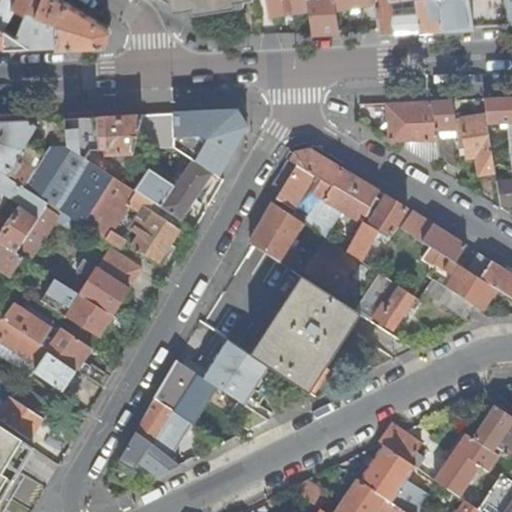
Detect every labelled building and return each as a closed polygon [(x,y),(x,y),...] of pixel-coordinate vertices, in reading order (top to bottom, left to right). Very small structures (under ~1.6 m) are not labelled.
[(0,0),(0,27),(3,29),(17,8),(13,6),(15,0),(0,0)] [(53,23),(54,46),(105,43),(108,28),(63,0),(15,0),(13,6),(17,8),(26,13),(27,14),(28,11),(53,23)] [(264,0),(268,17),(308,10),(306,0),(264,0)] [(312,33),(339,31),(336,11),(333,0),(306,0),(308,10),(312,33)] [(333,0),(336,11),(374,5),(373,0),(333,0)] [(378,29),(419,27),(415,0),(373,0),(374,5),(378,29)] [(415,0),(419,27),(473,25),(469,0),(415,0)] [(469,0),(473,25),(490,24),(486,0),(469,0)] [(486,0),(490,24),(509,23),(508,17),(505,0),(486,0)] [(11,34),(29,47),(54,46),(53,23),(28,11),(27,14),(26,13),(18,30),(13,29),(11,34)] [(0,48),(29,47),(11,34),(3,29),(0,27),(0,48)] [(511,97),(484,99),(487,115),(488,124),(509,123),(510,134),(511,134),(511,97)] [(436,131),(457,130),(455,119),(452,100),(431,101),(436,131)] [(438,142),(437,138),(436,131),(431,101),(386,103),(389,139),(393,141),(408,141),(438,142)] [(175,148),(193,159),(213,172),(218,176),(247,128),(236,111),(174,114),(175,148)] [(0,122),(28,121),(27,112),(0,113),(0,122)] [(175,150),(175,148),(174,114),(141,115),(133,150),(175,150)] [(115,178),(125,184),(129,165),(106,161),(90,150),(104,150),(104,157),(132,155),(133,150),(141,115),(66,119),(69,145),(69,149),(115,178)] [(479,176),(496,173),(488,124),(487,115),(455,119),(457,130),(459,149),(465,149),(466,156),(467,158),(476,157),(479,176)] [(37,127),(28,121),(0,122),(0,172),(26,189),(36,171),(18,160),(37,127)] [(438,142),(441,159),(457,170),(453,138),(437,138),(438,142)] [(404,148),(443,171),(441,159),(438,142),(408,141),(404,148)] [(84,226),(115,178),(69,149),(69,145),(50,144),(36,171),(26,189),(48,203),(60,211),(84,226)] [(297,166),(277,199),(294,209),(315,176),(321,180),(313,193),(324,200),(309,226),(326,237),(342,211),(361,223),(376,196),(379,191),(309,149),(295,153),(290,161),(297,166)] [(213,172),(193,159),(179,180),(175,177),(171,182),(150,169),(135,191),(181,221),(213,172)] [(0,242),(16,253),(29,233),(48,203),(26,189),(0,172),(0,242)] [(181,221),(135,191),(125,184),(115,178),(84,226),(119,249),(125,239),(113,231),(126,211),(137,218),(132,224),(137,227),(134,231),(139,234),(132,246),(158,263),(180,229),(177,228),(181,221)] [(511,179),(497,182),(501,207),(511,205),(511,179)] [(387,240),(407,209),(392,200),(384,195),(382,199),(376,196),(361,223),(346,251),(361,261),(376,233),(387,240)] [(250,242),(292,270),(301,255),(288,247),(303,222),(274,203),(273,202),(261,221),(262,222),(250,242)] [(41,241),(60,211),(48,203),(29,233),(41,241)] [(454,263),(464,246),(411,212),(400,228),(430,247),(440,254),(449,259),(454,263)] [(29,261),(41,241),(29,233),(16,253),(23,257),(29,261)] [(335,291),(339,286),(342,281),(356,260),(325,240),(305,271),(322,282),(326,285),(335,291)] [(16,253),(0,242),(0,268),(11,276),(23,257),(16,253)] [(440,254),(430,247),(421,261),(431,268),(440,254)] [(80,294),(112,314),(142,269),(110,249),(98,267),(83,258),(77,267),(92,276),(80,294)] [(511,275),(477,254),(467,271),(495,289),(511,299),(511,275)] [(495,289),(467,271),(454,263),(449,259),(444,267),(455,275),(446,287),(475,307),(482,311),(495,289)] [(392,331),(415,297),(379,273),(362,297),(369,302),(383,311),(376,321),(392,331)] [(271,370),(304,392),(355,311),(353,310),(305,278),(255,359),(271,370)] [(466,321),(475,307),(446,287),(433,278),(424,292),(466,321)] [(97,337),(112,314),(80,294),(66,316),(97,337)] [(355,311),(360,315),(369,302),(362,297),(353,310),(355,311)] [(104,388),(111,374),(85,357),(90,347),(62,329),(54,339),(48,335),(55,324),(16,299),(8,299),(1,302),(0,303),(0,317),(76,369),(104,388)] [(63,390),(76,369),(0,317),(0,342),(38,368),(36,372),(63,390)] [(54,339),(62,329),(55,324),(48,335),(54,339)] [(248,409),(271,370),(255,359),(221,336),(197,375),(218,389),(237,402),(248,409)] [(176,362),(155,399),(193,426),(218,389),(197,375),(176,362)] [(0,389),(43,419),(51,407),(29,393),(31,392),(0,372),(0,389)] [(0,389),(0,397),(7,402),(0,412),(0,420),(29,440),(43,419),(0,389)] [(155,399),(136,433),(168,457),(183,435),(186,437),(193,426),(155,399)] [(249,431),(250,431),(245,420),(256,414),(248,409),(237,402),(228,418),(249,431)] [(511,419),(494,408),(475,439),(499,455),(507,460),(511,451),(511,443),(502,437),(511,420),(511,419)] [(250,431),(268,422),(256,414),(245,420),(250,431)] [(0,460),(13,468),(28,444),(0,424),(0,460)] [(422,445),(391,425),(379,442),(383,444),(410,463),(416,453),(422,445)] [(140,481),(140,485),(179,466),(168,457),(136,433),(112,476),(123,483),(140,462),(151,471),(140,481)] [(475,439),(467,434),(435,480),(460,497),(480,467),(488,472),(499,455),(475,439)] [(20,472),(34,448),(28,444),(13,468),(20,472)] [(410,463),(383,444),(358,481),(358,482),(403,511),(418,511),(429,495),(407,481),(416,468),(410,463)] [(424,459),(416,453),(410,463),(416,468),(418,468),(424,459)] [(14,482),(20,472),(13,468),(0,460),(0,492),(5,496),(14,482)] [(495,511),(490,508),(511,475),(511,462),(510,461),(479,510),(481,511),(511,511),(511,503),(506,511),(495,511)] [(329,495),(307,481),(290,490),(320,510),(329,495)] [(403,511),(358,482),(338,511),(403,511)] [(465,501),(457,511),(481,511),(479,510),(465,501)]
